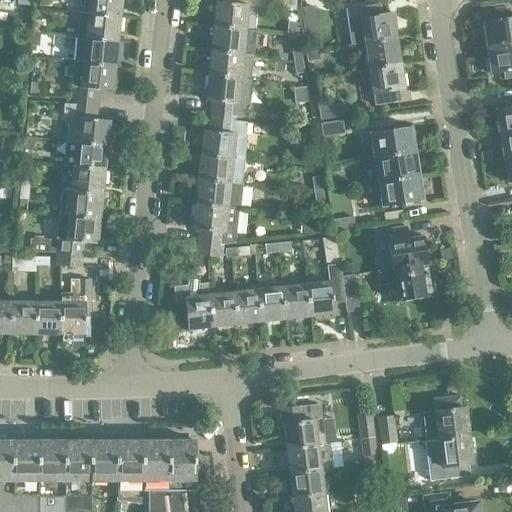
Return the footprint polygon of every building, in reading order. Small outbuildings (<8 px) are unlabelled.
[(88,0),(87,14),(120,17),(121,0),(88,0)] [(269,8),(269,0),(257,0),(257,7),(269,8)] [(281,10),(281,0),(269,0),(269,8),(281,10)] [(281,0),(281,10),(295,11),(296,0),(281,0)] [(233,3),(223,2),(216,2),(214,26),(246,30),(248,6),(248,5),(245,4),(233,3)] [(327,17),(325,4),(300,8),(302,21),(327,17)] [(364,43),(396,37),(392,12),(360,17),(364,43)] [(118,42),(120,17),(87,14),(79,13),(77,38),(118,42)] [(487,48),(511,44),(511,18),(483,23),(487,48)] [(31,33),(39,34),(41,21),(32,20),(31,33)] [(214,26),(211,51),(243,54),(246,30),(214,26)] [(38,47),(39,34),(31,33),(29,46),(38,47)] [(368,68),(400,62),(396,37),(364,43),(368,68)] [(118,42),(77,38),(74,62),(81,63),(115,67),(118,42)] [(511,44),(487,48),(491,74),(511,70),(511,44)] [(294,62),(302,60),(300,47),(292,49),(294,62)] [(320,50),(306,52),(308,61),(321,59),(320,50)] [(253,55),(243,54),(211,51),(209,76),(250,80),(253,55)] [(302,60),(294,62),(296,74),(305,73),(302,60)] [(82,64),(81,63),(74,62),(72,88),(74,88),(72,101),(98,104),(99,90),(113,91),(115,67),(82,64)] [(400,62),(368,68),(372,93),(404,88),(400,62)] [(248,105),(250,80),(209,76),(206,101),(212,101),(211,113),(244,116),(245,104),(248,105)] [(31,82),(30,95),(43,96),(44,83),(31,82)] [(107,145),(109,120),(96,119),(97,106),(64,103),(63,116),(67,123),(69,131),(67,141),(74,142),(107,145)] [(346,116),(344,103),(319,107),(321,120),(346,116)] [(511,106),(496,110),(501,134),(511,132),(511,106)] [(201,155),(245,160),(248,133),(246,133),(247,122),(235,120),(211,118),(209,131),(203,130),(201,155)] [(345,134),(343,122),(322,125),(324,137),(345,134)] [(374,158),(414,151),(409,126),(370,132),(374,158)] [(504,159),(511,157),(511,132),(501,134),(502,145),(504,159)] [(35,137),(25,137),(24,150),(33,151),(35,137)] [(74,142),(74,145),(72,166),(104,170),(107,145),(74,142)] [(378,182),(418,175),(414,151),(374,158),(378,182)] [(303,153),(302,166),(319,168),(320,155),(303,153)] [(198,179),(231,183),(242,184),(245,160),(201,155),(198,179)] [(340,164),(327,166),(328,175),(342,172),(340,164)] [(69,191),(102,195),(104,170),(72,166),(69,191)] [(20,187),(29,188),(30,175),(21,174),(20,187)] [(418,175),(378,182),(382,207),(422,200),(418,175)] [(313,192),(323,190),(320,177),(311,178),(313,192)] [(242,184),(231,183),(198,179),(195,203),(228,207),(238,208),(240,208),(242,184)] [(28,201),(29,188),(20,187),(19,200),(28,201)] [(323,190),(313,192),(315,204),(325,203),(323,190)] [(99,219),(102,195),(69,191),(67,216),(99,219)] [(198,242),(223,245),(223,244),(234,243),(238,208),(228,207),(195,203),(193,230),(199,230),(198,242)] [(96,244),(99,219),(67,216),(58,215),(56,240),(58,240),(58,241),(43,239),(43,237),(34,237),(33,240),(30,239),(29,252),(56,253),(82,255),(83,243),(96,244)] [(355,217),(333,220),(335,233),(357,230),(355,217)] [(301,221),(301,234),(322,234),(322,221),(301,221)] [(386,271),(428,263),(424,237),(410,239),(408,228),(387,231),(391,256),(379,258),(381,271),(386,270),(386,271)] [(339,262),(335,237),(322,239),(326,264),(339,262)] [(222,257),(223,245),(198,242),(197,254),(222,257)] [(276,244),(277,253),(292,252),(291,242),(276,244)] [(253,256),(277,253),(276,244),(252,246),(253,256)] [(238,257),(253,256),(252,246),(237,248),(238,257)] [(227,258),(238,257),(237,248),(226,249),(227,258)] [(80,267),(82,255),(56,253),(55,265),(80,267)] [(36,266),(36,257),(11,257),(11,274),(30,274),(30,266),(36,266)] [(36,257),(36,266),(49,267),(49,258),(36,257)] [(433,296),(431,280),(428,263),(386,271),(388,285),(397,283),(400,301),(433,296)] [(359,312),(356,277),(343,278),(346,313),(359,312)] [(90,316),(90,286),(90,280),(70,280),(70,303),(61,303),(60,335),(85,335),(85,316),(90,316)] [(209,296),(208,284),(198,284),(199,280),(189,280),(188,286),(174,287),(175,299),(184,299),(188,331),(212,328),(209,296)] [(306,285),(310,317),(335,315),(331,282),(306,285)] [(286,320),(310,317),(306,285),(281,288),(286,320)] [(261,323),(286,320),(281,288),(257,291),(261,323)] [(233,293),(237,325),(261,323),(257,291),(233,293)] [(209,296),(212,328),(237,325),(233,293),(209,296)] [(0,302),(0,334),(11,334),(11,302),(0,302)] [(11,302),(11,334),(35,334),(36,302),(11,302)] [(36,302),(35,334),(60,335),(61,303),(36,302)] [(324,445),(321,420),(319,405),(298,407),(298,406),(281,408),(286,449),(324,445)] [(439,443),(468,439),(464,409),(435,412),(439,440),(439,443)] [(373,437),(371,413),(357,415),(360,438),(373,437)] [(381,439),(395,438),(392,414),(378,416),(381,439)] [(363,465),(377,463),(373,437),(360,438),(363,465)] [(395,438),(381,439),(383,453),(397,451),(395,438)] [(471,465),(468,439),(439,443),(439,440),(426,442),(427,453),(440,451),(442,468),(471,465)] [(201,511),(195,483),(195,441),(0,441),(0,511),(63,511),(64,497),(38,497),(38,482),(59,483),(116,483),(116,496),(142,499),(142,491),(149,491),(148,511),(201,511)] [(289,474),(320,470),(332,468),(329,444),(324,445),(286,449),(289,474)] [(377,463),(363,465),(364,474),(378,472),(377,463)] [(292,498),(323,494),(320,470),(289,474),(292,498)] [(392,496),(394,508),(415,505),(413,493),(392,496)] [(293,511),(325,511),(323,494),(292,498),(293,511)] [(371,511),(376,511),(386,511),(384,499),(370,501),(371,511)] [(444,507),(443,499),(423,502),(424,511),(477,511),(477,503),(444,507)]
